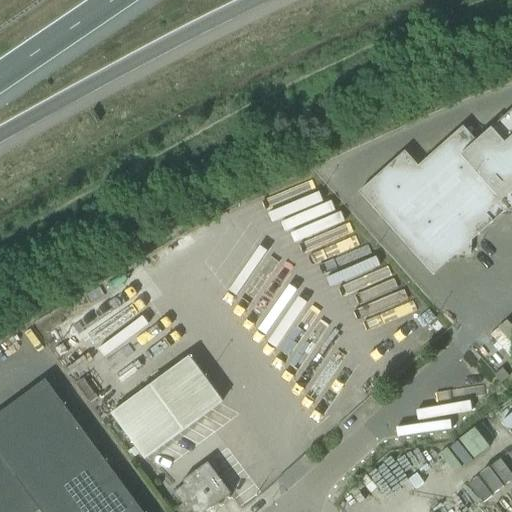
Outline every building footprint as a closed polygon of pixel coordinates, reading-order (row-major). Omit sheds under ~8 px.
[(511,109),(476,142),(462,127),(417,167),(404,152),(358,193),(432,276),(503,213),(511,213),(511,109)] [(406,332),(376,360),(387,372),(417,344),(406,332)] [(139,453),(144,460),(221,403),(188,358),(111,415),(134,447),(139,453)] [(501,369),(494,375),(500,383),(508,377),(501,369)] [(141,511),(56,397),(0,438),(0,511),(141,511)] [(134,447),(124,454),(129,461),(139,453),(134,447)] [(215,475),(220,472),(212,460),(181,482),(184,485),(173,493),(186,511),(190,511),(191,511),(206,511),(230,495),(215,475)]
